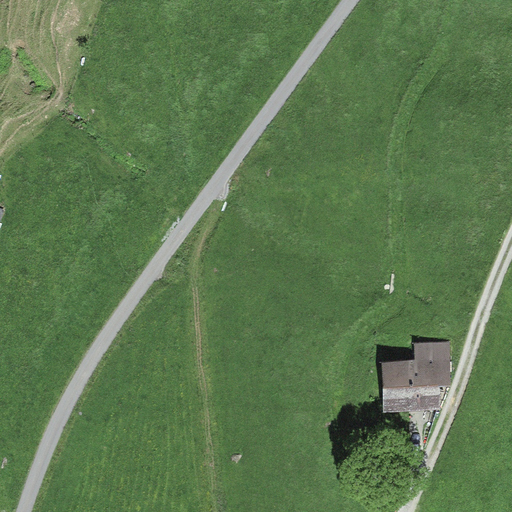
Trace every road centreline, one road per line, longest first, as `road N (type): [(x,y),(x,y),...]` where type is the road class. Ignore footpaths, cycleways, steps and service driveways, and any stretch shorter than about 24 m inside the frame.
road 1 (track): [(350,0),(190,215),(63,414),(31,511)]
road 2 (track): [(408,511),(511,256)]
